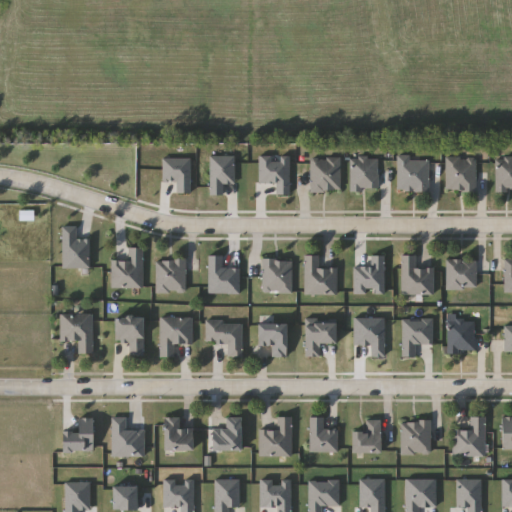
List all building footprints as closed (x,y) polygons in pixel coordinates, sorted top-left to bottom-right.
[(410,161),(429,161),(429,191),(398,191),(398,155),(410,155),(410,161)] [(446,158),(476,158),(476,191),(446,191),(446,158)] [(310,159),(341,159),(341,191),(310,191),(310,159)] [(378,159),(378,191),(350,191),(350,159),(378,159)] [(511,191),(496,191),(496,159),(511,159),(511,191)] [(143,248),(143,289),(111,289),(111,262),(128,262),(128,248),(143,248)] [(304,295),(304,256),(319,256),(319,268),(336,268),(336,295),(304,295)] [(434,268),(434,295),(401,295),(401,256),(415,256),(415,268),(434,268)] [(511,259),(511,293),(503,293),(503,259),(511,259)] [(155,293),(155,260),(185,260),(185,293),(155,293)] [(262,293),(262,260),(292,260),(292,293),(262,293)] [(476,260),(476,289),(446,289),(446,260),(476,260)] [(59,314),(92,314),(92,354),(77,354),(77,341),(59,341),(59,314)] [(142,318),(142,356),(128,356),(128,341),(113,341),(113,318),(142,318)] [(159,318),(192,318),(192,345),(174,345),(174,358),(159,358),(159,318)] [(475,352),(448,352),(448,321),(475,321),(475,352)] [(205,344),(205,322),(242,322),(242,358),(226,358),(226,344),(205,344)] [(285,325),(285,358),(270,358),(270,346),(256,346),(256,325),(285,325)] [(239,452),(210,452),(210,429),(225,429),(225,417),(239,417),(239,452)] [(111,418),(126,418),(126,431),(143,431),(143,457),(111,457),(111,418)] [(259,457),(259,431),(276,431),(276,418),(291,418),(291,457),(259,457)] [(452,457),(452,430),(470,430),(470,418),(484,418),(484,457),(452,457)] [(192,452),(163,452),(163,419),(180,419),(180,428),(192,428),(192,452)] [(379,454),(350,453),(350,433),(364,433),(364,421),(379,421),(379,454)] [(430,421),(430,455),(401,455),(401,421),(430,421)]
